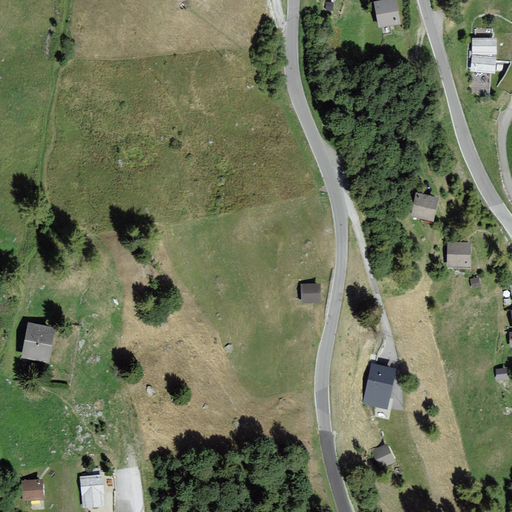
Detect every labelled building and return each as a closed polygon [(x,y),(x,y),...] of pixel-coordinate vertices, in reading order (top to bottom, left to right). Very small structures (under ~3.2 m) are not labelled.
[(398,0),(393,0),(375,3),(380,30),(403,26),(398,0)] [(499,40),(474,40),(474,56),(499,56),(499,40)] [(499,59),(474,57),(473,73),(498,75),(499,59)] [(443,201),(419,195),(413,218),(437,224),(443,201)] [(475,245),(450,245),(449,268),(474,269),(475,245)] [(324,287),(304,287),(304,305),(324,305),(324,287)] [(58,330),(30,325),(23,360),(51,365),(58,330)] [(401,370),(372,364),(366,397),(395,402),(401,370)] [(390,444),(372,451),(380,471),(397,464),(390,444)] [(104,478),(81,479),(83,511),(106,509),(104,478)] [(44,482),(23,483),(24,504),(45,503),(44,482)]
